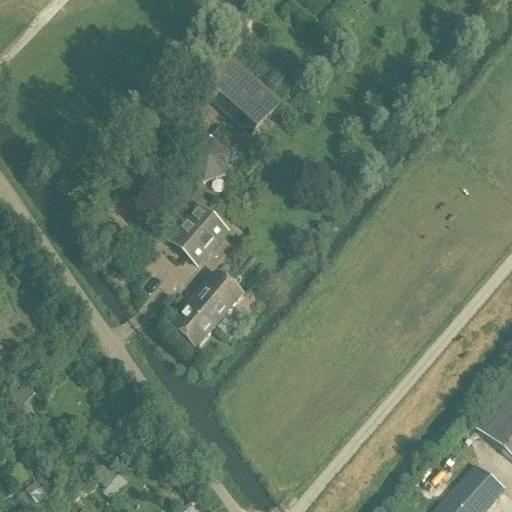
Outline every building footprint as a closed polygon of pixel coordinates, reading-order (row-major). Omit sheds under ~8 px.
[(203,86),(248,126),(271,100),(225,60),(203,86)] [(212,144),(192,151),(188,171),(203,185),(223,179),(228,159),(212,144)] [(167,244),(197,269),(226,235),(196,209),(167,244)] [(215,276),(168,329),(195,352),(241,299),(215,276)] [(29,314),(32,320),(37,322),(42,320),(45,315),(42,309),(37,307),(31,309),(29,314)] [(511,380),(470,431),(511,466),(511,380)] [(34,396),(22,387),(11,400),(23,409),(34,396)] [(474,470),(436,511),(486,511),(502,495),(474,470)] [(118,484),(107,475),(98,486),(108,495),(118,484)]
